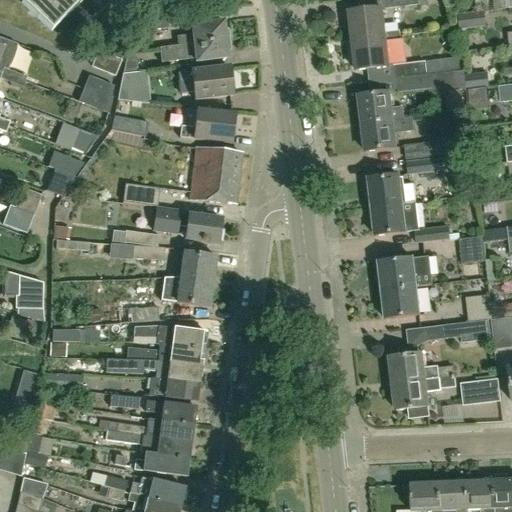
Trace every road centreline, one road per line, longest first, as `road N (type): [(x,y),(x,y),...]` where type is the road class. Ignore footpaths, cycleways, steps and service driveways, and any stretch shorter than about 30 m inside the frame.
road 1 (residential): [(216,511),(259,228),(269,211),(295,204)]
road 2 (residential): [(325,454),(295,204)]
road 3 (residential): [(295,204),(271,0)]
road 4 (residential): [(325,454),(511,444)]
